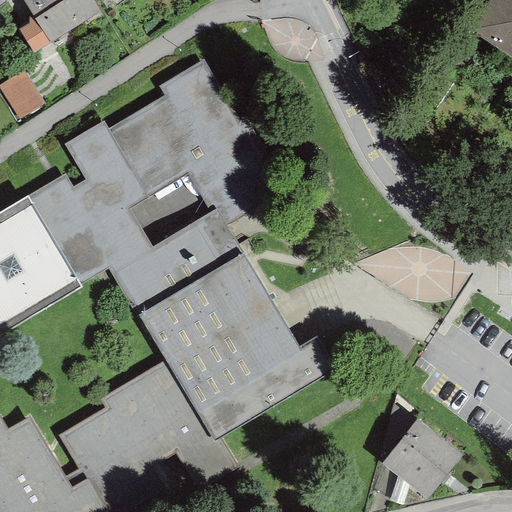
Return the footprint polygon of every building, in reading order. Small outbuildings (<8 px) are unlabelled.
[(24,0),(49,38),(95,9),(89,0),(24,0)] [(511,51),(511,0),(493,0),(475,28),(511,51)] [(275,193),(257,162),(266,157),(245,122),(239,125),(202,64),(163,88),(168,96),(107,133),(103,126),(70,146),(91,180),(71,193),(63,180),(34,199),(77,281),(110,261),(170,360),(106,400),(111,409),(65,437),(86,471),(64,484),(27,423),(7,434),(0,422),(0,511),(118,511),(161,486),(147,463),(175,446),(198,484),(233,463),(215,434),(329,365),(315,341),(298,351),(222,224),(275,193)] [(0,89),(19,119),(44,104),(23,72),(0,85),(0,89)] [(0,325),(77,281),(34,199),(0,218),(0,325)] [(393,455),(417,423),(416,421),(401,412),(391,413),(382,448),(393,455)] [(426,492),(456,453),(417,423),(393,455),(387,462),(426,492)]
